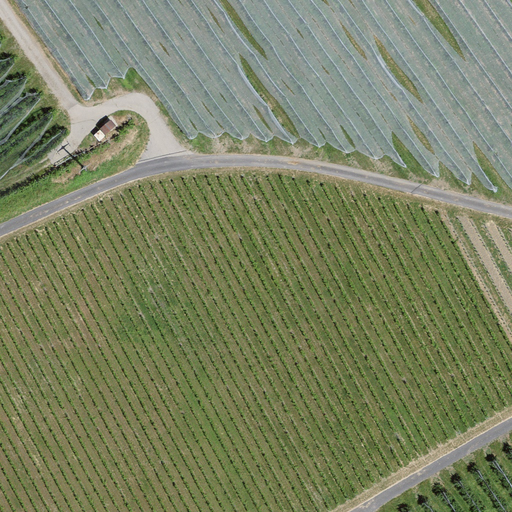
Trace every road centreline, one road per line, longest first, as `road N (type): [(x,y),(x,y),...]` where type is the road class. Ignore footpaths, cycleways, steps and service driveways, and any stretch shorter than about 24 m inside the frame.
road 1 (track): [(511,217),(264,155),(120,174),(0,229)]
road 2 (track): [(0,8),(82,122),(108,105),(137,102),(169,166)]
road 3 (track): [(352,511),(511,418)]
